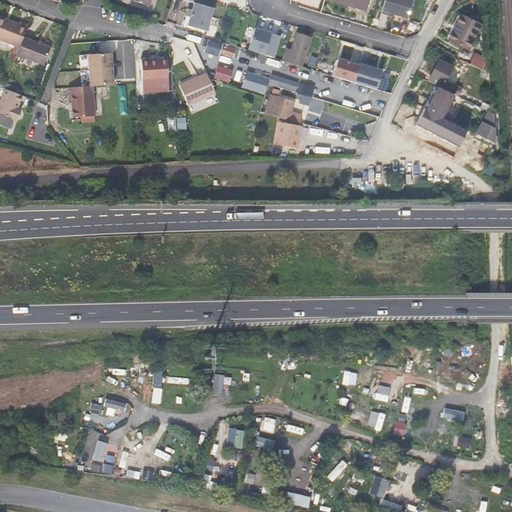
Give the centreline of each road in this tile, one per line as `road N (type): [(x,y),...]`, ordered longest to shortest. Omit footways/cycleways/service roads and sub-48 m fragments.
road 1 (trunk): [(0,316),(511,307)]
road 2 (trunk): [(511,218),(4,230)]
road 3 (track): [(374,156),(0,183)]
road 4 (unknown): [(392,103),(241,53)]
road 5 (residential): [(268,0),(417,51)]
